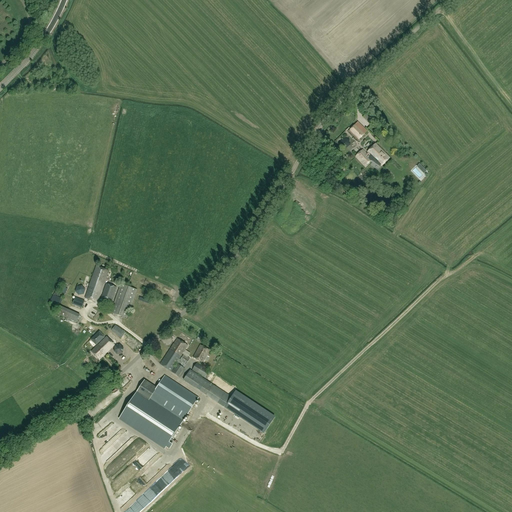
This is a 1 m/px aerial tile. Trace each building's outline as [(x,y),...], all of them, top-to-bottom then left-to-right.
[(355,125),(349,131),(358,140),(364,134),(355,125)] [(353,143),(343,133),(337,140),(346,149),(353,143)] [(325,148),(332,154),(336,149),(329,143),(325,148)] [(381,165),(382,166),(390,158),(375,144),(368,152),(367,154),(363,149),(356,156),(365,166),(366,166),(372,160),(379,165),(381,165)] [(97,303),(108,271),(96,266),(85,298),(97,303)] [(112,301),(116,287),(106,284),(101,298),(112,301)] [(127,318),(137,290),(121,284),(111,312),(127,318)] [(77,287),(75,291),(78,295),(83,294),(85,289),(82,285),(77,287)] [(59,306),(61,299),(52,296),(50,304),(59,306)] [(84,301),(75,298),(72,305),(82,309),(84,301)] [(80,315),(60,306),(57,314),(77,323),(80,315)] [(119,336),(123,330),(116,325),(112,331),(119,336)] [(96,345),(105,337),(99,331),(91,340),(96,345)] [(99,360),(115,345),(107,337),(91,352),(99,360)] [(184,368),(190,359),(184,355),(180,360),(179,359),(188,346),(177,339),(160,364),(171,371),(179,377),(185,368),(184,368)] [(119,344),(114,347),(113,352),(117,356),(122,354),(124,349),(119,344)] [(203,363),(210,350),(200,345),(194,358),(203,363)] [(209,371),(197,363),(192,370),(205,378),(209,371)] [(191,370),(184,380),(193,386),(200,376),(191,370)] [(198,398),(165,376),(157,388),(151,397),(157,401),(184,419),(198,398)] [(213,385),(200,376),(193,386),(206,395),(213,385)] [(151,397),(157,388),(151,385),(145,380),(119,419),(165,449),(166,447),(170,449),(173,445),(169,443),(170,442),(172,443),(173,441),(171,440),(178,429),(180,431),(182,428),(180,427),(183,422),(156,404),(157,401),(151,397)] [(213,385),(206,395),(217,402),(224,392),(213,385)] [(236,391),(225,407),(264,433),(275,417),(236,391)] [(231,397),(224,392),(217,402),(224,407),(231,397)] [(131,455),(132,456),(136,450),(132,446),(124,454),(123,456),(127,459),(131,455)]
